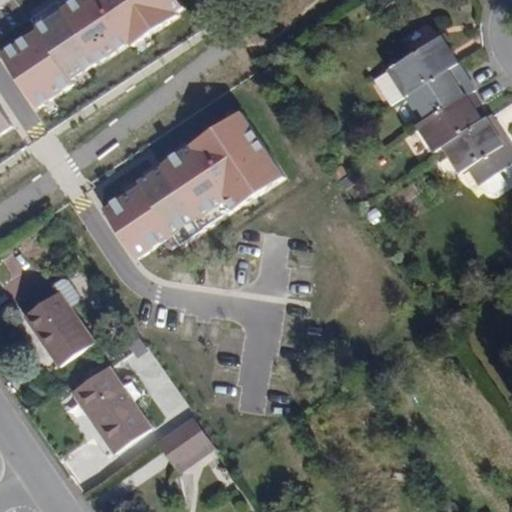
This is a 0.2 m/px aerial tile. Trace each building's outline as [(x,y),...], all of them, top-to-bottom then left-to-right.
[(78,0),(0,53),(0,59),(33,111),(187,11),(178,0),(78,0)] [(375,83),(392,109),(417,93),(449,71),(462,63),(445,37),(375,83)] [(452,83),(455,81),(449,71),(417,93),(434,118),(469,94),(463,84),(456,88),(452,83)] [(424,124),(441,150),(448,145),(484,121),(478,110),(474,112),(470,106),(477,102),(472,92),(469,94),(434,118),(424,124)] [(0,136),(15,127),(0,105),(0,136)] [(242,114),(99,211),(131,263),(230,201),(238,209),(288,178),(242,114)] [(500,129),(491,116),(484,121),(448,145),(465,170),(472,166),(484,183),(511,164),(511,136),(511,135),(507,139),(504,135),(501,137),(496,131),(500,129)] [(86,322),(99,313),(71,271),(57,280),(65,291),(86,322)] [(99,342),(86,322),(65,291),(30,313),(64,364),(99,342)] [(118,452),(154,428),(112,365),(76,390),(118,452)] [(211,400),(230,400),(231,370),(212,370),(211,400)] [(213,404),(201,412),(218,437),(230,429),(213,404)] [(178,465),(212,442),(196,419),(163,442),(178,465)] [(182,469),(215,447),(212,442),(178,465),(182,469)]
